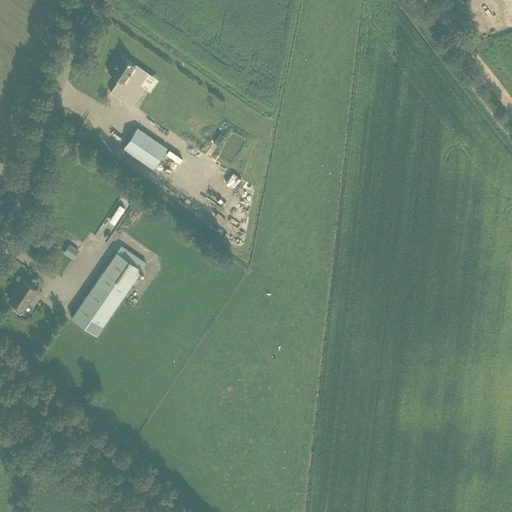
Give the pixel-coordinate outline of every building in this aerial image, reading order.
[(112,63),(107,71),(118,79),(114,85),(110,92),(128,105),(130,106),(131,105),(143,88),(133,80),(141,69),(135,65),(129,60),(121,55),(114,64),(112,63)] [(122,148),(152,169),(166,148),(137,128),(122,148)] [(109,143),(116,148),(125,135),(118,131),(109,143)] [(219,134),(213,142),(218,146),(224,137),(219,134)] [(229,160),(237,145),(227,140),(219,155),(229,160)] [(238,195),(248,202),(252,196),(242,190),(238,195)] [(120,245),(71,317),(96,334),(145,262),(120,245)] [(9,300),(15,304),(12,307),(12,308),(20,314),(28,303),(30,304),(33,304),(36,300),(34,298),(37,294),(35,292),(36,290),(21,279),(15,287),(17,288),(9,300)]
